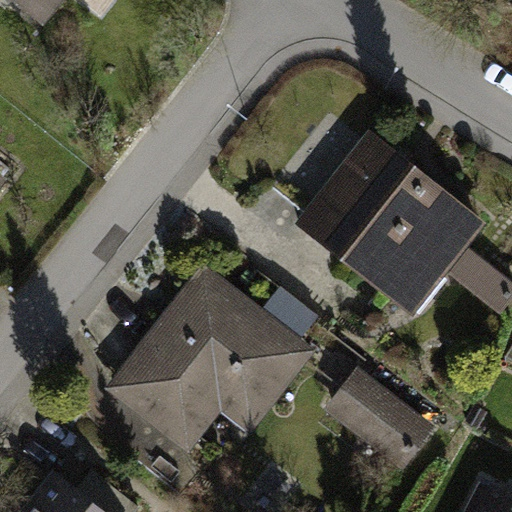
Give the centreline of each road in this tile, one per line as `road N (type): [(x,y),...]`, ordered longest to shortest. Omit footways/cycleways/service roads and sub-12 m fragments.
road 1 (residential): [(0,368),(292,0)]
road 2 (residential): [(511,110),(343,0)]
